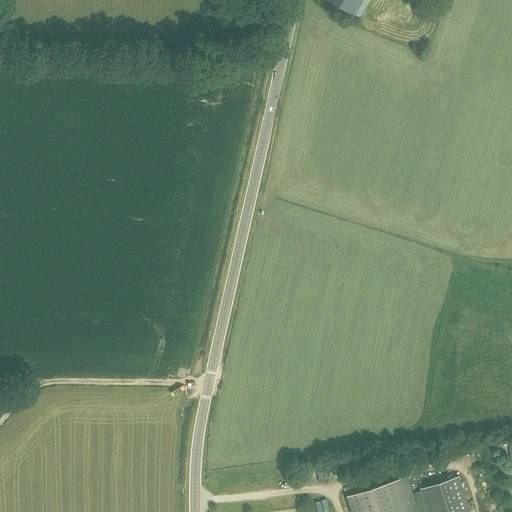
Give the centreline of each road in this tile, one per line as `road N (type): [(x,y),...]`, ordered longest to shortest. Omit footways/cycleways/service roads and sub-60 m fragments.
road 1 (tertiary): [(195,511),(198,432),(296,0)]
road 2 (track): [(284,51),(242,48),(190,62),(0,48)]
road 3 (track): [(0,423),(36,384),(50,380),(208,385)]
